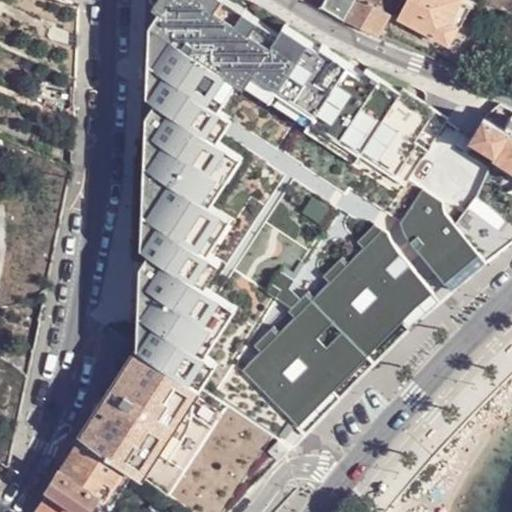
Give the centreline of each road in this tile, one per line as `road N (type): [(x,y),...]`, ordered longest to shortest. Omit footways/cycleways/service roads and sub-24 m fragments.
road 1 (tertiary): [(106,0),(98,201),(55,400),(40,446),(1,511)]
road 2 (tertiary): [(341,481),(511,295)]
road 3 (residential): [(294,0),(511,98)]
